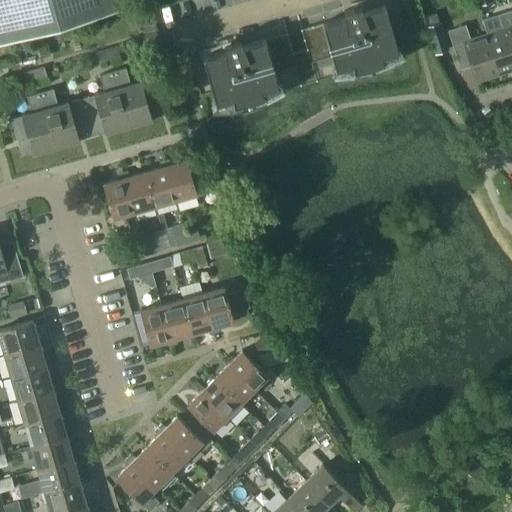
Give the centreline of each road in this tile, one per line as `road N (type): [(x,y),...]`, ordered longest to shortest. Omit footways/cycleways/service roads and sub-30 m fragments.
road 1 (residential): [(118,415),(50,188)]
road 2 (residential): [(50,188),(71,170),(169,139)]
